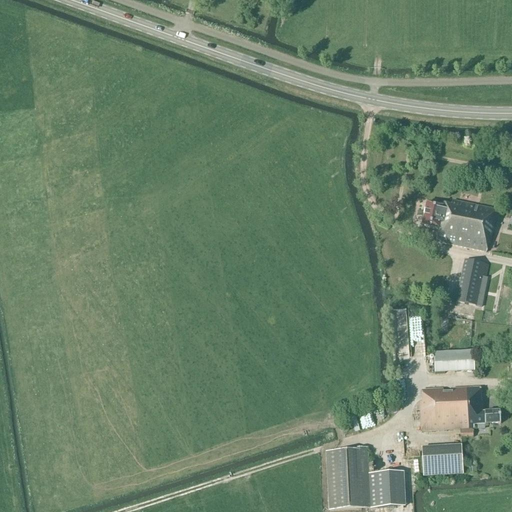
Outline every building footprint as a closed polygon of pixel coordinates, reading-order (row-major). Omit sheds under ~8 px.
[(497,211),(452,202),(451,206),(444,205),(444,207),(427,204),(422,227),(439,230),(436,243),(486,254),(488,244),(490,245),(497,211)] [(486,280),(489,266),(465,261),(458,291),(454,290),(451,302),(475,307),(481,279),(486,280)] [(427,355),(425,315),(407,316),(408,338),(399,339),(400,356),(427,355)] [(435,375),(475,373),(474,352),(433,354),(435,375)] [(481,413),(480,389),(422,391),(422,403),(419,403),(421,433),(474,430),(474,426),(486,426),(501,425),(500,412),(481,413)] [(368,409),(371,425),(376,424),(372,408),(368,409)] [(423,478),(463,476),(462,446),(421,448),(423,478)] [(403,508),(402,474),(369,476),(367,449),(352,450),(352,452),(326,454),(329,511),(403,508)]
